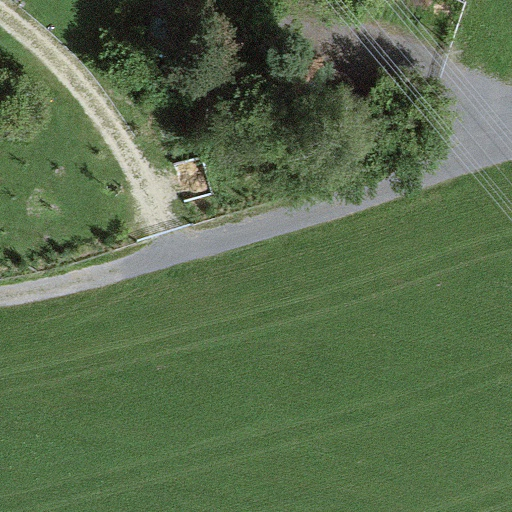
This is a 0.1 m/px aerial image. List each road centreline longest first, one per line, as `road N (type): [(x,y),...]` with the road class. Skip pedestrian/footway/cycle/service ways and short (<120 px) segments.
road 1 (track): [(0,290),(79,277),(511,142)]
road 2 (track): [(210,0),(511,109)]
